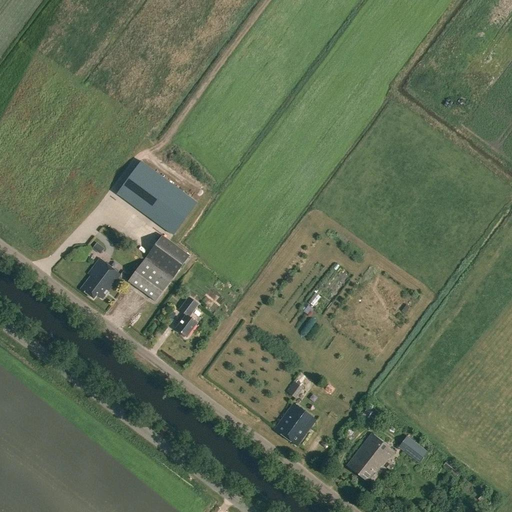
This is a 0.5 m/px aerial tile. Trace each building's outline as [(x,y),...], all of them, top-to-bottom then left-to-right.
[(197,204),(141,162),(117,194),(173,236),(197,204)] [(189,254),(163,233),(128,278),(155,299),(189,254)] [(92,248),(100,254),(104,249),(96,243),(92,248)] [(80,290),(93,300),(96,296),(101,300),(120,276),(99,259),(87,275),(90,277),(80,290)] [(179,309),(186,315),(175,329),(186,337),(200,319),(191,313),(198,304),(189,297),(179,309)] [(293,403),(274,429),(297,445),(316,420),(293,403)] [(371,434),(346,467),(366,482),(373,472),(375,473),(381,466),(382,467),(394,452),(371,434)] [(398,448),(418,463),(427,451),(407,436),(398,448)]
